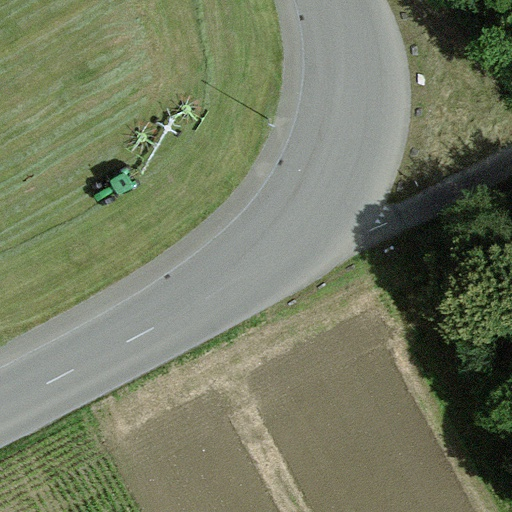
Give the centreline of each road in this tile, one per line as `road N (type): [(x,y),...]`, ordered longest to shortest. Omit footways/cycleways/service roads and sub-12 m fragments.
road 1 (unclassified): [(0,408),(207,300),(266,256),(314,194),(340,131),(344,62),(335,0)]
road 2 (track): [(511,156),(360,236),(207,300)]
